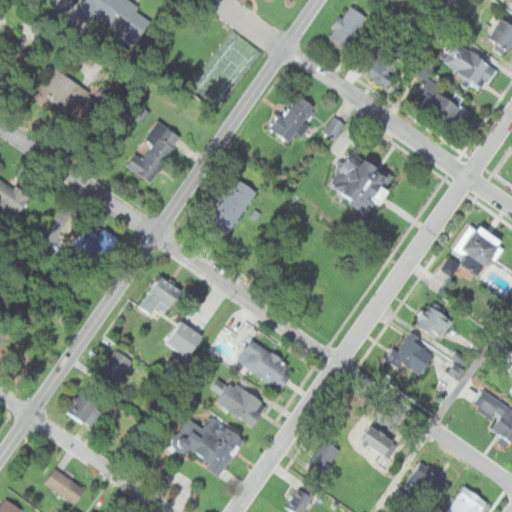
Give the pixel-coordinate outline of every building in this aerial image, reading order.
[(154,20),(138,10),(141,5),(133,0),(86,0),(78,13),(91,22),(95,15),(138,44),(154,20)] [(348,46),(367,14),(352,5),(344,18),(339,14),(333,26),(336,28),(331,36),(348,46)] [(492,36),(511,46),(511,20),(502,16),(492,36)] [(444,65),(473,82),(474,79),(487,87),(500,65),(453,37),(445,49),(451,53),(444,65)] [(391,72),(398,61),(385,52),(370,74),(390,87),(397,76),(391,72)] [(54,65),(38,89),(51,98),(82,118),(97,94),(54,65)] [(473,109),(463,103),(467,96),(459,92),(457,95),(426,77),(414,98),(463,127),(473,109)] [(304,135),(311,125),(307,122),(318,104),(302,94),(288,116),(282,113),(272,128),(291,140),(298,131),(304,135)] [(325,132),(338,139),(346,121),(332,115),(325,132)] [(153,142),(145,158),(135,153),(128,167),(156,181),(181,133),(157,120),(147,139),(153,142)] [(397,173),(370,158),(369,159),(353,151),(347,162),(343,160),(329,188),(373,211),(379,198),(388,202),(394,189),(390,186),(397,173)] [(21,214),(33,195),(0,175),(0,198),(1,199),(0,201),(0,208),(8,213),(11,208),(21,214)] [(210,222),(231,234),(256,189),(234,177),(210,222)] [(75,242),(108,266),(126,240),(108,227),(103,234),(88,223),(75,242)] [(506,238),(484,225),(482,229),(470,223),(455,250),(467,257),(463,264),(484,276),(506,238)] [(454,276),(461,262),(448,256),(442,271),(454,276)] [(141,305),(154,313),(158,306),(170,313),(186,288),(161,273),(141,305)] [(442,338),(456,318),(431,302),(418,322),(442,338)] [(166,340),(191,359),(207,337),(183,318),(166,340)] [(401,368),(405,362),(424,374),(437,353),(420,343),(423,337),(413,331),(402,351),(394,346),(387,359),(401,368)] [(291,366),(282,361),(284,357),(253,338),(239,362),(285,390),(293,375),(287,372),(291,366)] [(118,384),(134,359),(116,347),(100,372),(118,384)] [(464,372),(453,366),(449,372),(460,379),(464,372)] [(257,425),(264,413),(259,410),(265,399),(238,382),(235,387),(218,377),(212,388),(222,394),(217,402),(257,425)] [(103,400),(86,387),(69,409),(92,427),(104,412),(97,407),(103,400)] [(479,402),(501,414),(493,430),(503,435),(500,442),(511,448),(511,406),(484,392),(479,402)] [(392,457),(401,443),(390,436),(398,423),(378,411),(362,439),(392,457)] [(222,475),(248,438),(214,415),(205,427),(190,417),(170,445),(186,456),(192,448),(212,462),(209,466),(222,475)] [(421,481),(443,496),(453,480),(421,459),(409,478),(419,485),(421,481)] [(87,490),(58,467),(46,482),(75,505),(87,490)] [(297,511),(303,511),(316,496),(302,485),(287,504),(297,511)] [(486,511),(493,502),(467,485),(448,511),(486,511)] [(21,511),(24,507),(5,497),(0,505),(0,511),(21,511)]
